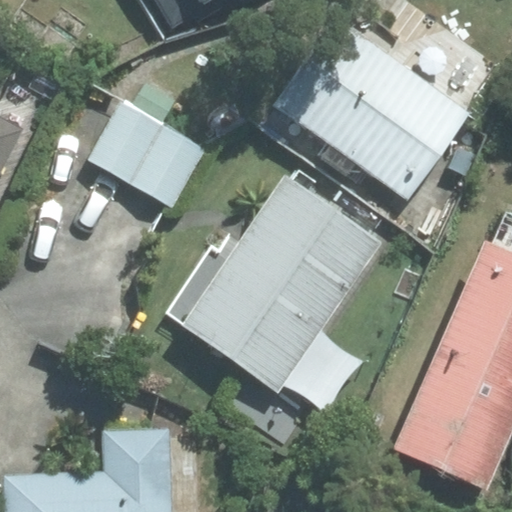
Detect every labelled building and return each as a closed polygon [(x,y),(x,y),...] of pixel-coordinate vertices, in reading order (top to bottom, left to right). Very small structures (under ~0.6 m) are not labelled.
[(154,0),(173,32),(219,4),(216,0),(154,0)] [(327,15),(264,99),(402,203),(465,119),(327,15)] [(110,95),(73,158),(165,212),(202,149),(110,95)] [(0,123),(0,165),(18,133),(0,123)] [(268,175),(166,316),(269,389),(370,248),(268,175)] [(511,438),(511,256),(469,240),(382,455),(488,498),(511,438)] [(89,476),(0,478),(0,511),(167,511),(165,462),(164,426),(88,429),(89,476)]
